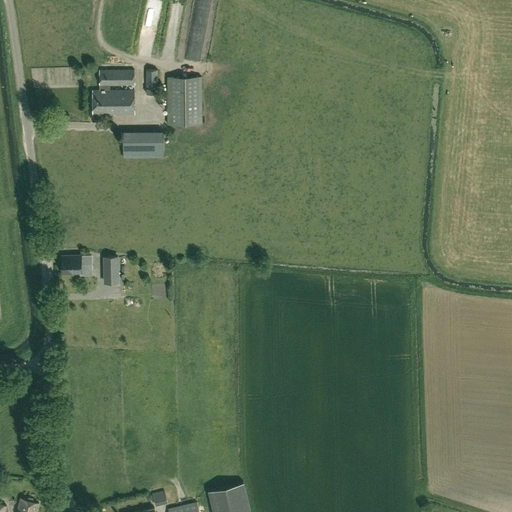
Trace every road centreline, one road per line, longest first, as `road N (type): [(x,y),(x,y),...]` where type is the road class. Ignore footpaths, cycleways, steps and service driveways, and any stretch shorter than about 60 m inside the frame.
road 1 (unclassified): [(50,368),(44,258),(8,0)]
road 2 (unclassified): [(75,511),(56,458),(50,368)]
